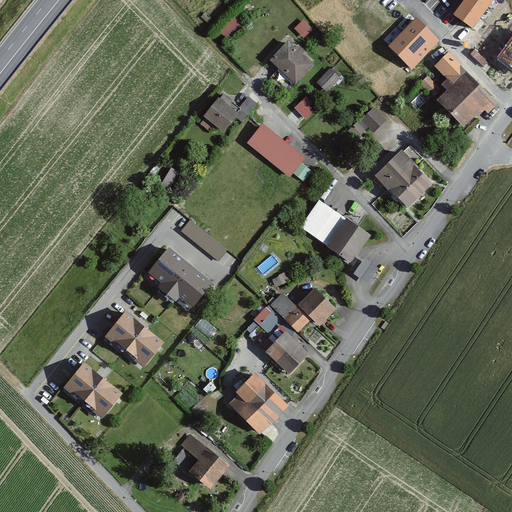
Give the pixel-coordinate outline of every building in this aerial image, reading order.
[(492,0),(466,0),(456,15),(473,27),(492,0)] [(233,15),(221,32),(231,39),(243,22),(233,15)] [(304,18),(295,26),(304,36),(314,27),(304,18)] [(418,20),(391,47),(411,67),(438,40),(418,20)] [(290,36),(268,59),(293,83),(311,63),(301,54),(305,50),(290,36)] [(511,41),(499,58),(511,67),(511,41)] [(438,85),(429,76),(421,83),(464,126),(482,108),(487,114),(498,103),(448,52),(434,65),(446,77),(438,85)] [(330,68),(319,80),(329,88),(339,76),(330,68)] [(219,93),(202,116),(222,130),(233,116),(239,107),(219,93)] [(249,94),(239,107),(233,116),(242,123),(258,101),(249,94)] [(307,118),(316,109),(304,97),(295,106),(307,118)] [(355,138),(369,128),(372,132),(388,119),(376,105),(347,128),(355,138)] [(263,122),(248,142),(291,176),(295,172),(304,179),(312,168),(302,161),(307,155),(263,122)] [(399,148),(372,174),(405,208),(432,183),(399,148)] [(183,175),(165,165),(154,185),(171,196),(183,175)] [(370,235),(319,199),(299,227),(351,263),(370,235)] [(190,222),(181,233),(219,263),(227,252),(190,222)] [(209,283),(171,252),(153,273),(190,305),(209,283)] [(356,273),(362,277),(371,261),(364,257),(356,273)] [(273,278),(277,284),(287,278),(284,272),(273,278)] [(313,287),(284,316),(298,329),(309,318),(319,327),(336,309),(313,287)] [(281,319),(267,305),(255,317),(269,331),(281,319)] [(160,339),(125,312),(107,335),(143,362),(160,339)] [(211,335),(217,327),(202,317),(197,324),(211,335)] [(253,332),(259,324),(254,320),(247,328),(253,332)] [(307,353),(283,330),(264,350),(288,373),(307,353)] [(103,380),(86,366),(68,389),(104,416),(121,393),(103,380)] [(242,402),(234,410),(259,435),(288,406),(252,370),(231,391),(242,402)] [(231,465),(189,431),(179,444),(198,459),(187,472),(210,490),(231,465)]
